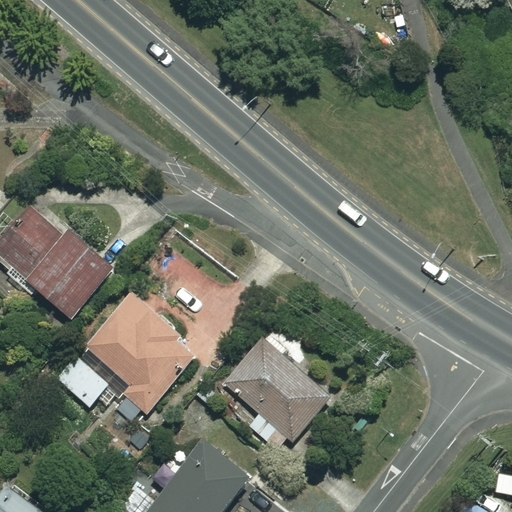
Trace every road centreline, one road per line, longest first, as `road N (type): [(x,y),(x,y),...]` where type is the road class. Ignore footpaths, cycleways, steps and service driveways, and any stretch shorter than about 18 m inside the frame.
road 1 (secondary): [(318,207),(77,0)]
road 2 (secondary): [(505,340),(318,207)]
road 3 (residential): [(0,38),(178,171)]
road 4 (residential): [(372,511),(505,340)]
road 5 (residential): [(318,207),(250,211),(178,171)]
